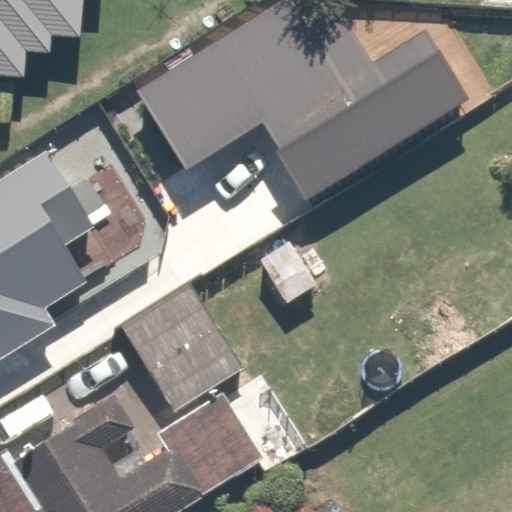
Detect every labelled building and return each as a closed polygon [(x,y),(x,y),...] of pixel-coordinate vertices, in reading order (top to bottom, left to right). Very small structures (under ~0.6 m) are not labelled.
[(0,0),(0,71),(16,72),(17,49),(39,50),(40,31),(67,32),(67,0),(0,0)] [(0,352),(43,326),(30,304),(73,278),(47,236),(80,215),(42,154),(0,179),(0,352)] [(312,282),(280,232),(247,253),(278,303),(312,282)] [(0,511),(157,511),(251,455),(214,394),(241,377),(180,279),(112,320),(170,414),(127,440),(100,396),(0,458),(0,511)] [(283,511),(262,480),(215,511),(283,511)] [(478,511),(466,493),(435,511),(478,511)]
